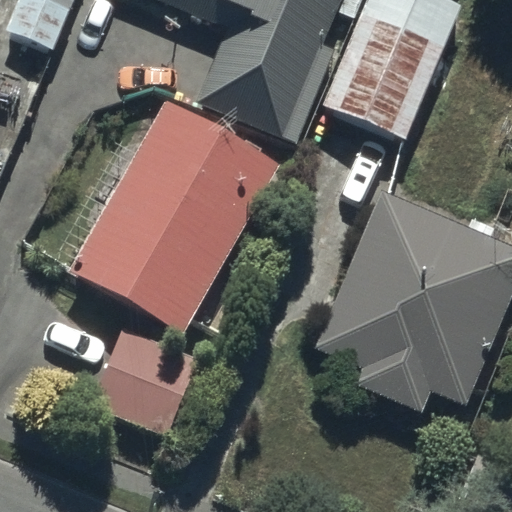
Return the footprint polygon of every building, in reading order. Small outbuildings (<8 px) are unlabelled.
[(21,0),(7,33),(52,52),(73,0),(21,0)] [(152,0),(229,30),(198,106),(297,145),(335,48),(323,43),(339,0),(152,0)] [(364,0),(321,105),(404,139),(458,5),(446,0),(445,0),(364,0)] [(185,333),(280,162),(166,100),(72,271),(185,333)] [(511,297),(511,247),(384,192),(316,350),(362,370),(355,386),(421,414),(430,393),(464,408),(511,297)] [(197,359),(124,328),(91,407),(164,437),(197,359)] [(511,511),(511,486),(499,511),(511,511)]
